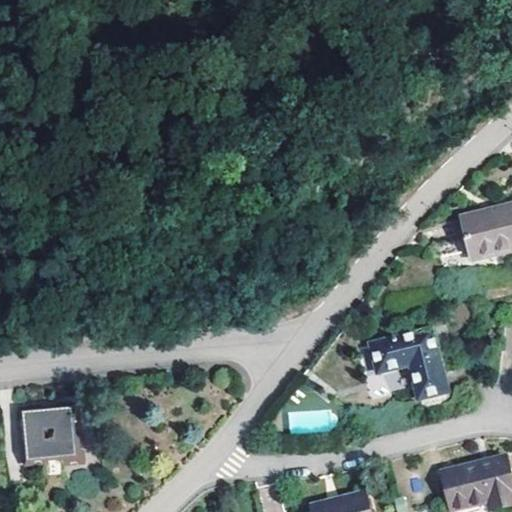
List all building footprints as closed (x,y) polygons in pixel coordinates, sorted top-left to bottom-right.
[(321,184),(302,179),(297,199),(316,203),(321,184)] [(511,204),(464,216),(473,257),(511,246),(511,204)] [(430,324),(368,338),(373,368),(409,360),(417,396),(445,390),(430,324)] [(287,410),(289,433),(334,430),(332,394),(301,396),(302,409),(287,410)] [(70,417),(20,421),(24,471),(45,470),(46,481),(57,480),(56,469),(59,469),(60,472),(80,471),(78,443),(72,445),(70,417)] [(511,501),(502,455),(438,469),(446,506),(484,497),(487,509),(511,502),(511,501)] [(370,511),(366,490),(311,503),(312,511),(370,511)]
